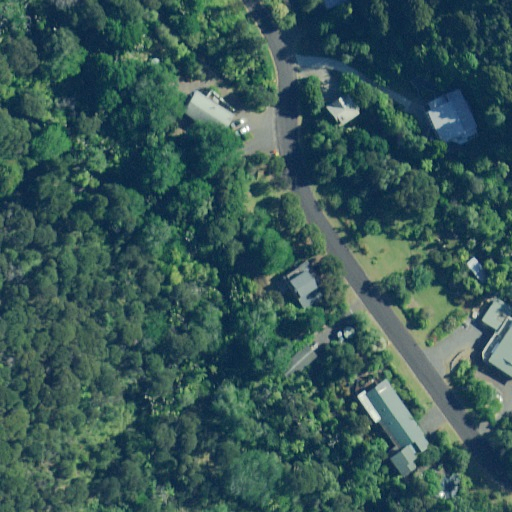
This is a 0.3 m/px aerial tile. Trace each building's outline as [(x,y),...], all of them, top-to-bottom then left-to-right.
[(351,2),(350,0),(317,0),(321,11),(351,2)] [(439,143),(445,140),(458,146),(479,136),(474,126),(472,127),(467,116),(473,113),(467,100),(461,102),(455,89),(421,105),(439,143)] [(217,139),(235,112),(209,90),(203,99),(194,92),(180,113),(217,139)] [(348,90),(345,92),(323,108),(337,128),(359,112),(350,99),(353,97),(348,90)] [(489,276),(473,258),(464,265),(480,284),(489,276)] [(321,284),(304,260),(274,282),(283,295),(289,290),(303,311),(322,297),(316,288),(321,284)] [(511,309),(495,298),(480,321),(497,332),(511,309)] [(511,320),(485,362),(511,378),(511,320)] [(347,324),(345,322),(335,329),(347,346),(361,336),(351,321),(347,324)] [(315,357),(305,345),(286,361),(297,374),(315,357)] [(404,447),(411,442),(419,453),(428,446),(420,435),(423,434),(383,380),(363,394),(362,392),(354,397),(356,399),(373,423),(380,418),(402,448),(404,447)] [(397,478),(412,467),(409,462),(413,459),(404,447),(402,448),(385,461),(397,478)]
